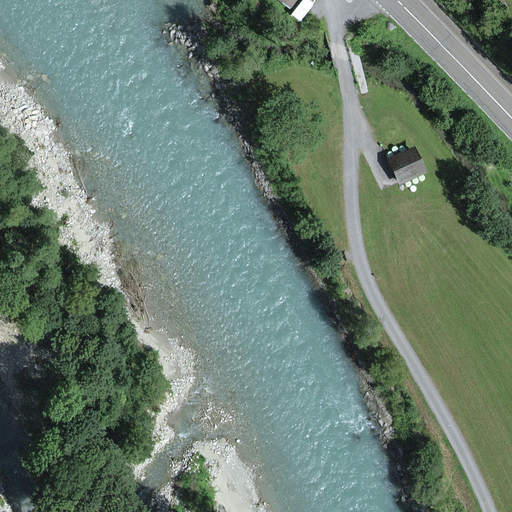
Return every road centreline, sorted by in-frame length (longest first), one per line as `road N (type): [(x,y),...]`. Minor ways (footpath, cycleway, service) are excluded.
road 1 (track): [(491,511),(358,251),(341,0)]
road 2 (primary): [(397,0),(511,118)]
